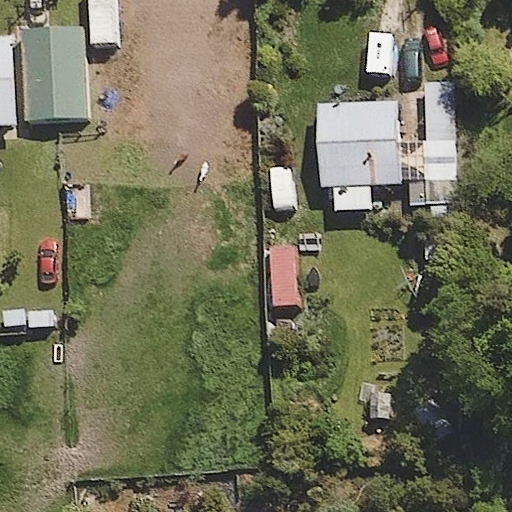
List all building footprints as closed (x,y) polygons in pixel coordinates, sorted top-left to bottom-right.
[(117,0),(92,0),(94,46),(119,45),(117,0)] [(90,119),(85,32),(25,35),(30,123),(90,119)] [(14,41),(0,41),(0,129),(17,129),(14,41)] [(427,259),(494,259),(492,101),(427,102),(428,187),(413,187),(413,208),(427,208),(427,259)] [(400,107),(321,109),(323,189),(338,188),(338,213),(373,212),(373,186),(402,186),(400,107)] [(61,148),(34,149),(35,187),(62,186),(61,148)] [(302,186),(279,187),(280,229),(304,229),(302,186)] [(328,247),(305,248),(306,292),(330,291),(328,247)] [(296,249),(269,252),(276,309),(302,306),(296,249)]
